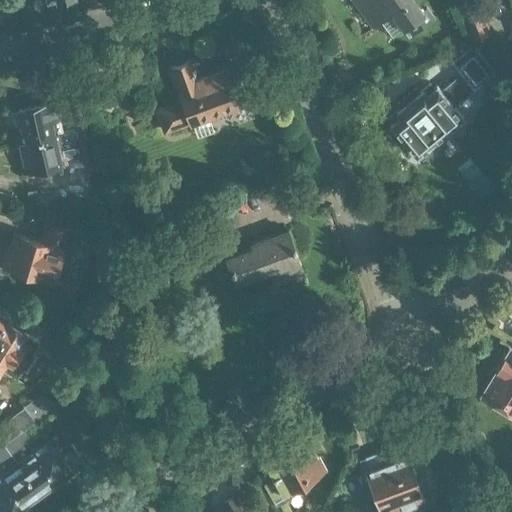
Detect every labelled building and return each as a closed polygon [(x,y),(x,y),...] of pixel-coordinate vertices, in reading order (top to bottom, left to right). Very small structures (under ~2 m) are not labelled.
[(423,10),(416,1),(415,0),(351,0),(372,28),(391,14),(403,30),(407,27),(412,34),(434,17),(427,7),(423,10)] [(468,38),(472,37),(489,30),(480,6),(482,0),(460,0),(459,3),(457,9),(468,38)] [(450,61),(473,89),(496,70),(473,42),(450,61)] [(228,100),(245,93),(234,63),(214,70),(215,72),(198,78),(192,60),(170,68),(182,101),(157,110),(165,130),(231,106),(228,100)] [(468,90),(455,74),(440,86),(434,79),(424,87),(420,82),(390,107),(394,112),(384,120),(412,154),(416,151),(420,157),(435,144),(431,139),(445,127),(449,133),(464,121),(460,115),(462,113),(453,102),(468,90)] [(54,135),(66,132),(62,119),(58,100),(19,109),(24,131),(19,132),(21,141),(54,135)] [(90,135),(84,111),(72,114),(78,137),(90,135)] [(54,135),(21,141),(23,151),(19,152),(24,171),(43,166),(45,174),(62,170),(54,135)] [(62,246),(67,232),(45,225),(41,240),(17,233),(13,248),(8,246),(3,263),(45,276),(49,264),(61,267),(67,247),(62,246)] [(273,284),(303,272),(287,230),(250,243),(252,248),(237,254),(233,243),(234,243),(228,225),(191,239),(198,256),(223,247),(228,258),(226,258),(235,282),(268,269),(273,284)] [(0,361),(2,363),(0,365),(0,367),(10,373),(16,364),(26,370),(36,355),(32,353),(39,342),(23,332),(24,331),(9,322),(6,327),(0,323),(0,361)] [(511,347),(508,345),(482,388),(511,407),(511,347)] [(58,395),(70,391),(63,370),(51,374),(58,395)] [(24,409),(33,420),(57,403),(41,393),(22,406),(24,409)] [(34,421),(33,420),(24,409),(21,411),(20,410),(0,424),(0,444),(3,442),(23,428),(34,421)] [(31,447),(27,443),(31,440),(23,428),(3,442),(17,461),(19,464),(40,494),(55,483),(52,480),(72,466),(74,464),(75,463),(75,461),(75,459),(75,458),(74,457),(74,456),(73,455),(72,455),(71,454),(70,454),(69,454),(67,454),(66,455),(61,458),(46,436),(31,447)] [(2,471),(17,461),(3,442),(0,444),(0,469),(1,469),(2,471)] [(417,481),(416,481),(406,454),(402,456),(397,443),(364,456),(369,468),(364,470),(372,490),(361,494),(363,498),(364,498),(369,511),(383,511),(423,497),(421,494),(422,493),(422,492),(423,489),(421,483),(417,482),(417,481)] [(108,468),(119,461),(112,449),(100,457),(108,468)] [(316,456),(312,449),(298,457),(294,451),(267,466),(274,478),(264,484),(278,510),(285,506),(281,494),(325,469),(318,455),(316,456)] [(40,494),(19,464),(4,474),(2,471),(1,469),(0,469),(0,511),(9,511),(24,501),(26,504),(40,494)] [(227,509),(222,511),(258,511),(254,505),(243,510),(233,494),(222,500),(227,509)]
